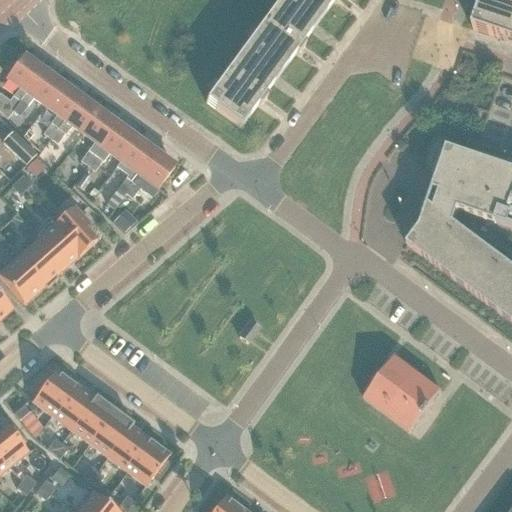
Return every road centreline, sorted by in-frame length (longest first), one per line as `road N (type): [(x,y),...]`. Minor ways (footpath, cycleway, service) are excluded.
road 1 (residential): [(229,168),(1,9)]
road 2 (residential): [(55,327),(229,168)]
road 3 (residential): [(216,447),(353,259)]
road 4 (residential): [(258,188),(394,22)]
road 5 (residential): [(216,447),(55,327)]
road 6 (residential): [(511,370),(353,259)]
